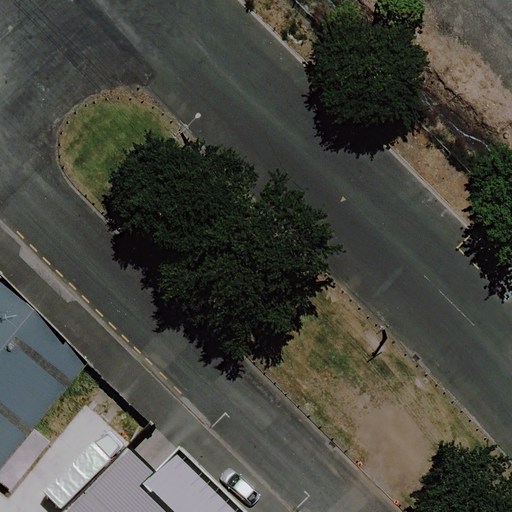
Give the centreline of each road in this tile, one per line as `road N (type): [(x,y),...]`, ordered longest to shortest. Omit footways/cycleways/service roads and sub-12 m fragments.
road 1 (unclassified): [(353,511),(0,176),(0,57),(14,0)]
road 2 (unclassified): [(155,0),(511,365)]
